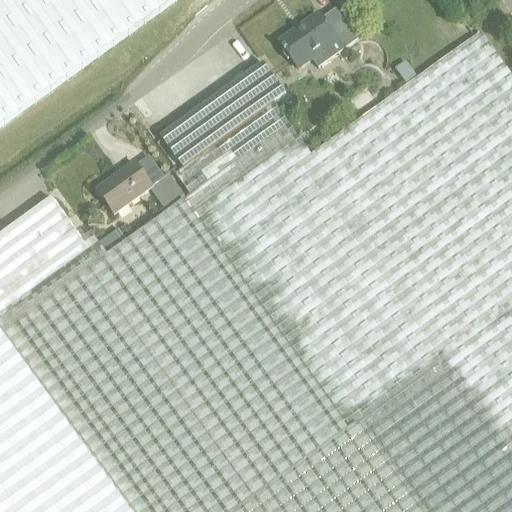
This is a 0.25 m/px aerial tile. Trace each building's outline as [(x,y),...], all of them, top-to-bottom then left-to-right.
[(0,0),(0,129),(19,116),(179,0),(0,0)] [(299,72),(312,62),(318,71),(358,42),(336,11),(322,21),(319,18),(297,34),(295,32),(279,44),(299,72)] [(184,170),(175,176),(190,198),(187,200),(411,511),(511,511),(511,80),(481,38),(479,39),(385,107),(365,121),(312,157),(275,105),(184,170)] [(252,73),(161,139),(184,170),(275,105),(286,98),(263,66),(252,73)] [(149,191),(151,190),(134,165),(98,190),(115,215),(149,191)] [(151,190),(149,191),(166,215),(184,202),(185,201),(174,184),(169,177),(164,180),(158,185),(151,190)] [(89,254),(0,318),(0,334),(92,462),(127,511),(411,511),(187,200),(185,201),(184,202),(166,215),(162,218),(127,243),(106,258),(97,264),(89,254)] [(0,238),(0,318),(89,254),(83,245),(51,201),(0,238)] [(119,231),(98,247),(106,258),(127,243),(119,231)] [(91,238),(83,245),(89,254),(97,264),(106,258),(98,247),(91,238)] [(0,511),(127,511),(92,462),(0,334),(0,511)]
